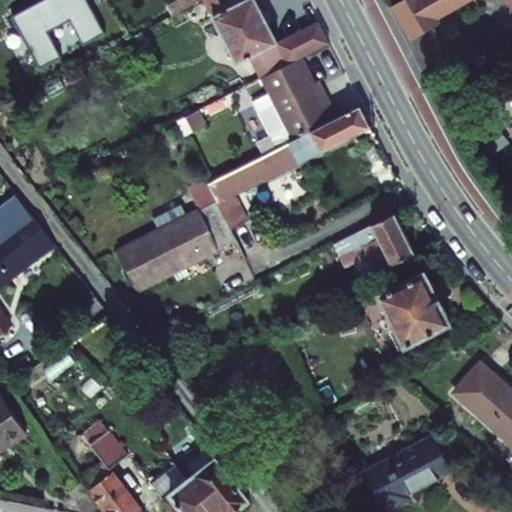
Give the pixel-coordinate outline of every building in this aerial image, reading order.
[(255,2),(258,0),(206,0),(240,67),(278,47),(255,2)] [(511,0),(410,0),(410,1),(427,32),(483,0),(506,0),(511,9),(511,0)] [(320,26),(278,47),(288,67),(301,61),(330,46),(320,26)] [(326,110),(301,61),(288,67),(264,80),(294,140),(336,118),(331,107),(326,110)] [(220,223),(235,214),(228,201),(295,165),(296,168),(367,130),(356,107),(336,118),(294,140),(202,188),(211,206),(220,223)] [(220,223),(211,206),(112,255),(133,295),(231,246),(226,236),(220,223)] [(0,212),(0,268),(7,278),(29,261),(31,263),(54,247),(29,215),(12,227),(1,212),(0,212)] [(220,223),(226,236),(242,228),(235,214),(220,223)] [(349,253),(355,250),(370,242),(385,270),(408,258),(387,217),(325,248),(330,256),(346,248),(349,253)] [(370,242),(355,250),(370,278),(385,270),(370,242)] [(385,325),(379,328),(391,351),(442,326),(417,276),(372,298),(385,325)] [(0,335),(14,325),(0,307),(0,335)] [(446,399),(509,456),(511,451),(511,403),(474,369),(446,399)] [(0,440),(27,423),(2,386),(0,387),(0,440)] [(425,443),(358,479),(375,511),(386,511),(401,505),(398,499),(443,474),(425,443)] [(181,500),(190,511),(246,511),(264,500),(226,449),(204,466),(211,476),(181,500)] [(81,468),(112,511),(145,511),(103,453),(81,468)]
